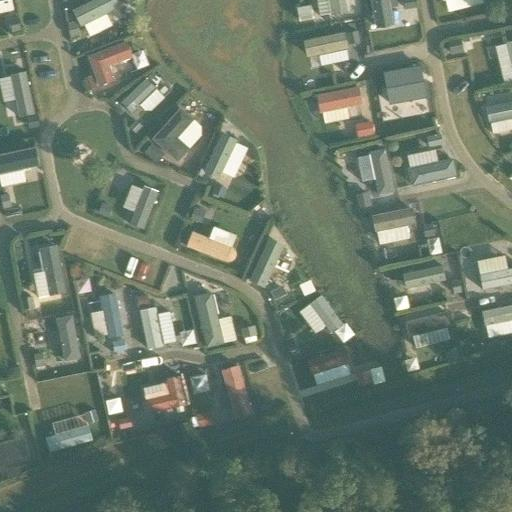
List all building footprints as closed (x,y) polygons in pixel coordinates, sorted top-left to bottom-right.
[(0,0),(0,13),(12,11),(9,0),(0,0)] [(109,28),(104,13),(116,9),(113,0),(86,0),(70,6),(81,38),(109,28)] [(343,0),(312,0),(313,20),(344,19),(343,0)] [(480,0),(439,0),(442,12),(482,4),(480,0)] [(411,16),(366,26),(369,42),(414,32),(411,16)] [(316,66),(345,62),(342,34),(298,38),(300,57),(315,55),(316,66)] [(451,54),(464,52),(462,38),(449,41),(451,54)] [(511,40),(492,45),(501,84),(511,81),(511,40)] [(93,85),(112,81),(108,63),(128,58),(124,43),(85,52),(93,85)] [(342,64),(345,76),(356,73),(353,61),(342,64)] [(375,83),(378,98),(424,89),(421,73),(375,83)] [(117,102),(133,120),(161,96),(146,77),(117,102)] [(316,123),(344,121),(342,106),(359,104),(357,88),(313,92),(316,123)] [(511,101),(482,109),(489,136),(511,129),(511,101)] [(360,125),(363,138),(375,135),(372,123),(360,125)] [(220,134),(200,170),(227,184),(246,148),(220,134)] [(144,152),(156,163),(165,153),(153,142),(144,152)] [(386,150),(353,155),(357,182),(369,180),(371,194),(392,191),(386,150)] [(451,158),(434,161),(433,150),(403,154),(408,184),(454,178),(451,158)] [(0,183),(5,183),(7,195),(37,189),(32,162),(0,167),(0,183)] [(144,232),(158,193),(128,182),(119,207),(129,211),(124,224),(144,232)] [(228,190),(216,186),(215,190),(212,189),(210,195),(212,196),(211,197),(223,202),(228,190)] [(42,205),(39,190),(25,194),(28,208),(42,205)] [(372,207),(369,193),(356,196),(359,210),(372,207)] [(404,224),(412,223),(409,208),(368,215),(373,245),(406,239),(404,224)] [(208,226),(204,237),(187,230),(181,246),(226,263),(236,237),(208,226)] [(265,238),(244,281),(261,289),(266,277),(278,283),(289,260),(277,254),(281,245),(265,238)] [(423,239),(426,255),(438,254),(436,238),(423,239)] [(34,298),(64,293),(56,245),(35,248),(39,271),(30,273),(34,298)] [(511,267),(505,269),(501,254),(472,261),(479,291),(511,282),(511,267)] [(442,256),(384,267),(391,310),(404,308),(401,290),(447,282),(442,256)] [(188,298),(203,349),(234,340),(227,315),(216,318),(209,292),(188,298)] [(99,311),(88,312),(90,339),(121,336),(117,293),(97,295),(99,311)] [(320,294),(295,311),(314,338),(339,321),(320,294)] [(443,303),(403,313),(411,349),(451,340),(443,303)] [(511,303),(477,311),(483,338),(511,331),(511,303)] [(139,347),(157,348),(158,308),(140,308),(139,347)] [(75,315),(42,317),(43,340),(52,340),(53,362),(77,361),(75,315)] [(460,359),(456,347),(444,352),(449,364),(460,359)] [(341,349),(302,359),(309,385),(348,375),(341,349)] [(236,419),(252,414),(238,366),(222,371),(236,419)] [(371,381),(368,369),(355,372),(358,384),(371,381)] [(186,378),(190,395),(208,390),(203,373),(186,378)] [(136,400),(140,416),(182,406),(175,375),(147,382),(150,397),(136,400)] [(53,397),(64,440),(82,436),(71,393),(53,397)] [(211,412),(197,415),(199,427),(213,424),(211,412)] [(21,435),(0,441),(0,465),(27,458),(21,435)]
